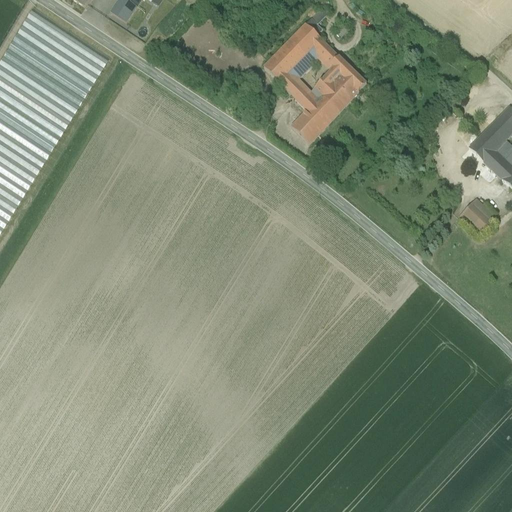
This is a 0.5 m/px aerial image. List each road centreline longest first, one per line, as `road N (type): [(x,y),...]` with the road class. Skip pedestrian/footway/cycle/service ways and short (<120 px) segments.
road 1 (tertiary): [(511,354),(253,141),(40,0)]
road 2 (unclassified): [(511,97),(381,0)]
